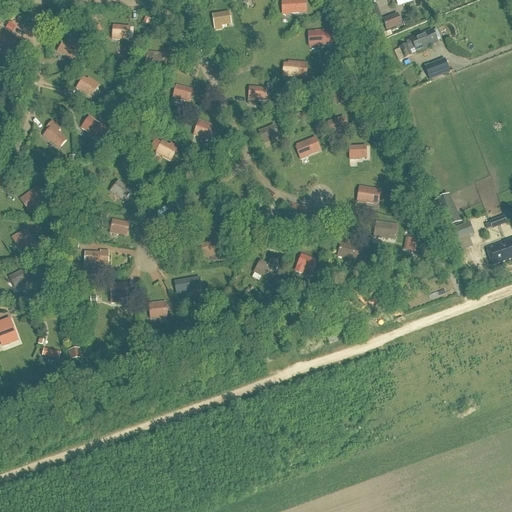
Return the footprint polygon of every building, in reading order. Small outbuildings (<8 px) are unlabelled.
[(289,14),(299,14),(299,11),(305,10),(304,0),(299,0),(288,1),(289,3),(282,3),(283,15),(289,14)] [(370,6),(377,23),(382,21),(376,4),(370,6)] [(229,14),(213,16),(214,27),(221,26),(221,27),(230,25),(229,14)] [(383,21),(387,31),(402,26),(398,16),(383,21)] [(8,24),(4,30),(11,34),(14,28),(8,24)] [(128,40),(129,29),(113,27),(112,39),(112,40),(119,41),(119,40),(128,40)] [(14,38),(0,30),(0,46),(7,50),(14,38)] [(415,50),(416,53),(437,44),(432,31),(410,40),(412,45),(407,47),(407,46),(399,49),(404,60),(411,57),(409,52),(411,52),(415,50)] [(316,46),(332,46),(331,32),(314,33),(314,35),(309,35),(309,47),(316,46)] [(64,55),(72,60),(79,48),(66,40),(57,53),(63,56),(64,55)] [(164,68),(165,56),(148,54),(146,65),(146,66),(152,68),(153,66),(164,68)] [(425,70),(429,81),(450,73),(445,62),(425,70)] [(284,65),(283,78),(289,79),(290,77),(299,78),(299,74),(306,75),(307,65),(288,63),(288,65),(284,65)] [(97,88),(83,79),(77,89),(83,92),(83,93),(91,98),(97,88)] [(192,92),(176,87),(173,98),(180,100),(179,100),(189,103),(192,92)] [(249,100),(255,101),(267,102),(268,90),(250,89),(249,100)] [(81,129),(87,133),(88,132),(95,138),(97,135),(103,138),(109,130),(101,125),(100,127),(89,119),(82,128),(81,129)] [(328,124),(331,134),(338,133),(347,130),(344,119),(328,124)] [(59,150),(66,141),(64,139),(58,133),(60,130),(52,123),(47,128),(49,131),(44,136),(43,138),(48,142),(49,141),(59,150)] [(208,144),(213,130),(198,124),(193,139),(208,144)] [(259,133),(263,144),(270,141),(279,138),(274,127),(259,133)] [(162,143),(161,144),(155,141),(151,149),(157,152),(157,153),(156,155),(162,158),(163,157),(171,161),(177,149),(170,145),(169,147),(162,143)] [(297,148),(296,149),(301,161),(307,158),(307,157),(315,154),(310,141),(297,146),(297,148)] [(366,159),(366,148),(349,148),(350,160),(350,161),(357,161),(357,160),(366,159)] [(111,192),(116,196),(123,202),(131,193),(118,183),(111,192)] [(364,205),(364,203),(373,205),(374,202),(378,202),(380,191),(359,188),(357,202),(357,204),(364,205)] [(34,208),(42,202),(35,193),(22,203),(29,212),(34,208)] [(459,225),(446,197),(432,204),(445,232),(459,225)] [(399,212),(395,198),(388,199),(391,214),(399,212)] [(503,218),(488,224),(491,231),(506,225),(503,218)] [(129,225),(113,222),(110,235),(118,236),(118,235),(126,237),(129,225)] [(397,227),(377,223),(374,238),(381,240),(381,238),(395,241),(397,227)] [(469,223),(452,230),(456,240),(473,233),(469,223)] [(26,230),(12,239),(20,251),(21,252),(26,248),(26,247),(33,242),(27,233),(26,230)] [(511,240),(486,249),(492,267),(511,259),(511,240)] [(216,242),(201,247),(204,257),(210,256),(219,253),(216,242)] [(344,258),(353,260),(356,249),(341,245),(338,256),(344,258)] [(85,267),(92,267),(92,266),(101,266),(101,262),(104,262),(104,266),(108,266),(108,252),(101,252),(101,254),(85,254),(85,267)] [(297,267),(303,269),(303,270),(312,273),(317,263),(302,256),(297,267)] [(260,262),(255,272),(261,276),(269,280),(274,270),(277,265),(269,261),(266,266),(260,262)] [(10,279),(16,290),(22,287),(21,286),(29,282),(24,271),(10,279)] [(328,276),(330,283),(340,280),(338,273),(328,276)] [(183,282),(175,284),(177,295),(186,294),(186,293),(192,292),(201,291),(199,279),(183,282)] [(118,304),(118,299),(127,299),(127,285),(119,285),(119,288),(111,288),(111,305),(118,304)] [(149,308),(150,319),(157,318),(157,319),(167,318),(165,306),(149,308)] [(0,323),(0,340),(2,347),(9,345),(7,340),(16,337),(9,320),(0,323)] [(43,350),(41,357),(57,361),(59,354),(43,350)]
